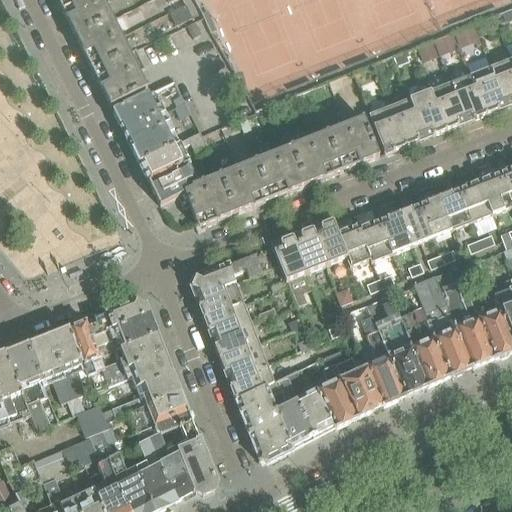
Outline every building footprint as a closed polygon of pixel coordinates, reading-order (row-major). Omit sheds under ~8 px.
[(113,25),(100,0),(55,0),(76,43),(113,25)] [(186,9),(181,0),(164,0),(168,6),(167,6),(171,16),(186,9)] [(192,22),(186,9),(171,16),(169,17),(178,34),(186,31),(184,26),(192,22)] [(511,24),(511,14),(502,19),(505,27),(511,24)] [(138,76),(145,73),(135,53),(129,57),(113,25),(76,43),(109,109),(110,109),(114,114),(149,97),(138,76)] [(491,36),(486,25),(475,30),(479,41),(491,36)] [(200,38),(194,26),(187,30),(193,42),(200,38)] [(479,45),(474,30),(454,38),(460,52),(479,45)] [(458,53),(453,39),(434,46),(439,60),(458,53)] [(438,61),(432,47),(417,53),(423,67),(438,61)] [(409,66),(405,57),(393,61),(397,70),(409,66)] [(511,68),(510,63),(490,71),(506,111),(511,108),(511,68)] [(386,78),(383,67),(374,70),(378,81),(386,78)] [(506,111),(490,71),(470,79),(486,119),(499,114),(506,111)] [(369,84),(365,73),(353,77),(358,88),(369,84)] [(486,119),(470,79),(450,87),(465,127),(472,124),(486,119)] [(465,127),(450,87),(430,95),(445,135),(458,130),(458,129),(465,127)] [(143,126),(163,115),(153,95),(149,97),(114,114),(112,115),(128,147),(148,136),(143,126)] [(445,135),(430,95),(410,103),(425,143),(432,140),(445,135)] [(184,107),(180,100),(173,104),(177,111),(184,107)] [(425,143),(410,103),(389,111),(405,151),(418,146),(418,145),(425,143)] [(177,111),(174,113),(179,124),(191,118),(185,107),(184,107),(177,111)] [(405,151),(389,111),(369,119),(384,159),(392,156),(405,151)] [(179,146),(164,116),(163,115),(143,126),(148,136),(128,147),(139,168),(179,146)] [(379,161),(364,124),(292,153),(307,190),(379,161)] [(189,167),(182,153),(190,148),(198,166),(208,156),(199,137),(189,142),(179,146),(139,168),(149,188),(189,167)] [(236,218),(307,190),(292,153),(221,181),(236,218)] [(199,191),(197,187),(188,169),(189,168),(189,167),(149,188),(160,210),(190,195),(199,191)] [(511,169),(507,171),(507,175),(499,178),(511,212),(511,169)] [(511,212),(499,178),(491,181),(488,179),(477,183),(492,220),(511,212)] [(236,218),(221,181),(199,191),(190,195),(204,231),(236,218)] [(492,220),(477,183),(467,187),(467,191),(459,194),(472,228),(492,220)] [(472,228),(459,194),(451,197),(448,195),(437,199),(452,236),(472,228)] [(452,236),(437,199),(427,203),(426,207),(419,210),(432,244),(452,236)] [(432,244),(419,210),(411,213),(410,213),(401,217),(400,217),(413,251),(432,244)] [(413,251),(400,217),(401,217),(399,217),(398,214),(387,219),(386,223),(378,226),(392,259),(413,251)] [(392,259),(378,226),(371,229),(367,226),(357,230),(370,264),(371,268),(392,259)] [(346,263),(336,235),(333,227),(320,232),(313,235),(312,235),(326,271),(346,263)] [(370,264),(357,230),(349,234),(346,231),(336,235),(346,263),(349,272),(370,264)] [(326,271),(312,235),(300,240),(293,243),(292,243),(306,279),(326,271)] [(494,249),(490,240),(478,244),(482,254),(494,249)] [(306,279),(292,243),(280,248),(273,250),(272,250),(279,271),(286,287),(306,279)] [(482,254),(478,244),(466,249),(470,259),(482,254)] [(232,280),(246,274),(249,282),(279,271),(272,250),(271,251),(271,252),(195,281),(191,291),(196,303),(235,287),(232,280)] [(454,265),(451,255),(439,260),(442,270),(454,265)] [(442,270),(439,260),(426,265),(430,274),(442,270)] [(423,277),(420,268),(407,272),(411,282),(423,277)] [(494,364),(470,305),(456,273),(441,279),(452,307),(446,309),(471,373),(494,364)] [(394,289),(390,279),(378,284),(382,293),(394,289)] [(471,373),(446,309),(434,282),(413,290),(421,312),(450,382),(471,373)] [(382,293),(378,284),(366,289),(370,298),(382,293)] [(286,291),(285,287),(284,285),(270,290),(272,297),(286,291)] [(243,307),(235,287),(196,303),(199,310),(198,310),(203,323),(243,307)] [(511,292),(495,299),(511,338),(511,292)] [(352,305),(348,293),(336,297),(341,309),(352,305)] [(511,356),(511,338),(495,299),(473,307),(472,304),(470,305),(494,364),(511,356)] [(428,392),(397,315),(392,305),(388,306),(385,301),(381,303),(383,308),(382,308),(389,326),(377,332),(405,401),(428,392)] [(294,311),(292,304),(282,307),(285,315),(294,311)] [(92,342),(150,319),(146,309),(136,305),(85,325),(92,342)] [(251,328),(243,307),(203,323),(208,336),(209,336),(212,343),(251,328)] [(405,401),(377,332),(372,319),(371,320),(367,310),(345,318),(350,329),(360,326),(375,365),(365,369),(383,411),(405,401)] [(300,324),(295,312),(287,315),(295,334),(302,331),(299,324),(300,324)] [(450,382),(421,312),(406,318),(403,312),(397,315),(428,392),(450,382)] [(119,353),(158,339),(150,319),(92,342),(100,361),(108,358),(104,348),(115,343),(119,353)] [(100,361),(92,342),(85,325),(69,332),(83,368),(88,380),(104,373),(103,370),(100,361)] [(259,348),(251,328),(212,343),(214,350),(219,363),(259,348)] [(344,339),(340,329),(328,334),(332,343),(344,339)] [(84,398),(73,372),(83,368),(69,332),(48,340),(78,417),(88,413),(82,400),(85,399),(84,398)] [(103,382),(165,357),(158,339),(119,353),(122,362),(103,370),(104,373),(88,380),(88,382),(90,387),(103,382)] [(78,417),(48,340),(25,349),(40,385),(49,382),(60,407),(66,405),(72,419),(74,418),(78,417)] [(311,351),(307,343),(298,347),(301,355),(311,351)] [(267,368),(259,348),(219,363),(224,377),(224,376),(227,383),(267,368)] [(47,403),(40,385),(25,349),(5,357),(30,421),(36,435),(52,428),(42,404),(47,403)] [(30,421),(5,357),(0,359),(0,434),(11,430),(11,428),(30,421)] [(94,397),(132,381),(136,391),(138,390),(172,377),(165,357),(103,382),(90,387),(94,397)] [(383,411),(365,369),(357,373),(351,361),(321,375),(327,387),(308,396),(306,393),(304,394),(296,376),(283,382),(311,441),(333,430),(335,433),(383,411)] [(268,390),(274,387),(267,368),(227,383),(230,390),(229,391),(236,407),(268,390)] [(128,417),(181,398),(172,377),(138,390),(142,399),(137,403),(102,416),(106,427),(129,418),(128,417)] [(311,441),(283,382),(274,387),(268,390),(272,400),(281,396),(285,404),(281,405),(283,409),(276,412),(272,414),(291,456),(293,455),(292,451),(311,441)] [(291,456),(272,414),(276,412),(272,400),(268,390),(236,407),(259,466),(267,469),(291,456)] [(136,436),(149,431),(188,416),(181,398),(128,417),(129,418),(136,436)] [(38,511),(31,493),(43,488),(55,484),(84,470),(100,464),(117,456),(113,446),(106,427),(102,416),(100,409),(88,413),(78,417),(74,418),(86,443),(61,454),(62,457),(45,464),(45,465),(36,469),(33,464),(16,471),(6,447),(0,450),(0,466),(7,484),(19,507),(21,511),(38,511)] [(179,432),(191,425),(188,416),(149,431),(153,442),(161,439),(171,435),(179,432)] [(217,488),(191,425),(179,432),(171,435),(174,443),(184,439),(189,451),(180,456),(195,497),(196,496),(202,499),(202,500),(214,496),(217,488)] [(195,497),(180,456),(170,460),(161,439),(153,442),(150,443),(176,505),(195,496),(195,497)] [(122,442),(113,446),(117,456),(126,452),(122,442)] [(163,511),(176,505),(150,443),(137,448),(136,447),(126,452),(126,453),(128,456),(138,452),(146,471),(138,476),(152,511),(163,511)] [(152,511),(138,476),(126,481),(118,460),(109,464),(128,511),(152,511)] [(128,511),(109,464),(101,467),(105,477),(90,484),(95,495),(102,511),(128,511)] [(102,511),(95,495),(66,508),(55,484),(43,488),(52,511),(102,511)]
